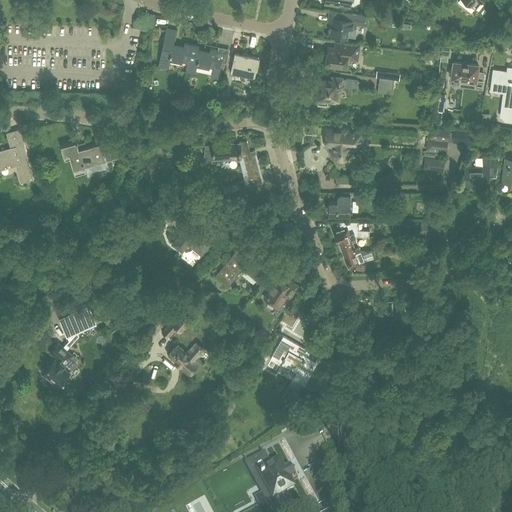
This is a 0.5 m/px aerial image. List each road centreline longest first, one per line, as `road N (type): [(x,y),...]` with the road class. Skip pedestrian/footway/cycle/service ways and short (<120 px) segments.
road 1 (residential): [(0,119),(165,136),(276,119)]
road 2 (residential): [(354,511),(330,287)]
road 3 (residential): [(330,287),(437,279),(511,216)]
road 4 (residential): [(330,287),(293,193),(276,119)]
road 5 (unclassified): [(126,42),(118,74),(0,73)]
road 6 (residential): [(283,36),(141,0)]
road 7 (unclassified): [(126,42),(0,41)]
